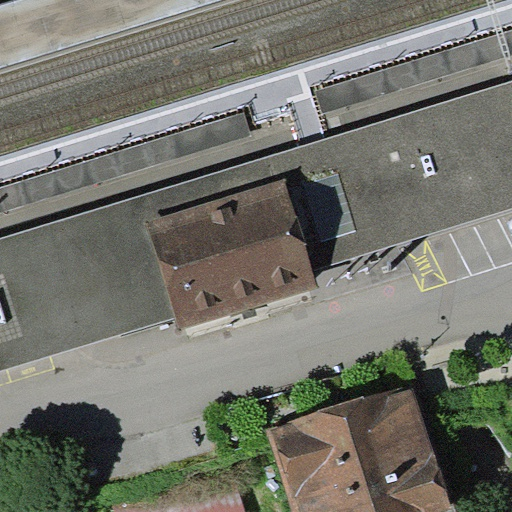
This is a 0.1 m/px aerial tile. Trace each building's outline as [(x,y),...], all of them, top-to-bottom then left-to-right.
[(286,178),(314,269),(511,210),(511,82),(277,155),(286,178)] [(0,369),(179,316),(149,220),(286,178),(277,155),(0,237),(0,369)] [(314,269),(286,178),(149,220),(179,316),(182,328),(251,307),(319,286),(314,269)] [(291,423),(267,429),(292,511),(447,511),(454,510),(415,387),(392,393),(391,390),(364,396),(319,410),(290,420),(291,423)] [(246,511),(234,469),(114,505),(115,511),(246,511)]
